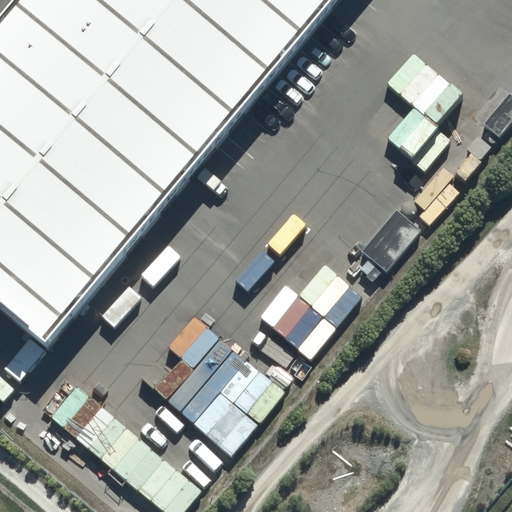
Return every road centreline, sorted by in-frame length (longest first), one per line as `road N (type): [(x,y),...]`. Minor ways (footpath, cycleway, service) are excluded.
road 1 (track): [(511,313),(502,363),(486,390),(461,409),(434,412),(408,395),(400,372),(406,336),(511,211)]
road 2 (track): [(403,511),(511,371)]
